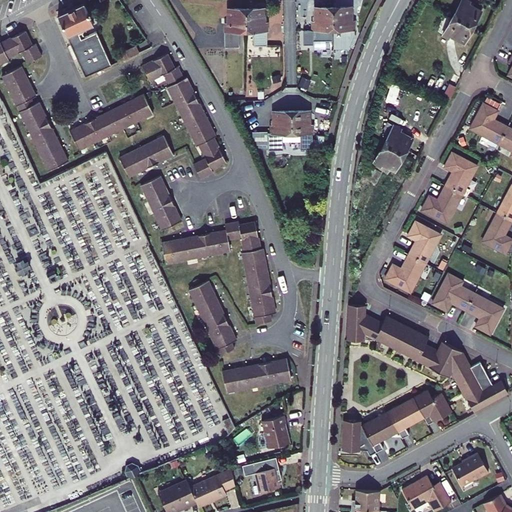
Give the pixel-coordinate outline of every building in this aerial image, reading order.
[(462,0),(453,17),(473,27),(482,11),(469,4),(470,1),(467,0),(462,0)] [(84,4),(58,16),(67,37),(81,30),(94,25),(90,16),(88,13),(84,4)] [(334,7),(315,8),(315,22),(313,22),(313,41),(333,41),(333,35),(334,29),(334,7)] [(352,7),(334,7),(334,29),(347,29),(354,29),(355,29),(355,22),(352,22),(352,7)] [(246,9),(228,9),(228,24),(225,24),(226,47),(239,46),(239,31),(246,31),(246,9)] [(264,9),(246,9),(246,31),(254,31),(255,46),(268,46),(267,23),(265,23),(264,9)] [(464,43),(473,27),(453,17),(443,34),(450,38),(451,36),(464,43)] [(19,33),(1,42),(8,57),(22,51),(33,45),(25,30),(22,32),(19,33)] [(84,37),(81,30),(67,37),(85,77),(112,65),(97,32),(84,37)] [(0,40),(0,63),(9,59),(8,57),(1,42),(0,40)] [(33,45),(22,51),(25,57),(39,49),(36,43),(33,45)] [(115,55),(119,62),(139,53),(136,46),(115,55)] [(39,49),(25,57),(28,63),(42,56),(39,49)] [(167,79),(181,72),(178,66),(175,68),(168,53),(158,58),(143,66),(150,80),(164,73),(167,79)] [(29,80),(22,65),(2,75),(10,90),(29,80)] [(167,79),(170,85),(167,86),(175,101),(194,92),(187,77),(184,78),(181,72),(167,79)] [(31,85),(29,80),(10,90),(17,105),(32,98),(36,96),(31,85)] [(391,84),(386,101),(395,104),(400,87),(391,84)] [(443,96),(449,99),(455,87),(449,84),(443,96)] [(194,92),(175,101),(181,112),(200,103),(194,92)] [(153,113),(144,94),(129,101),(138,121),(153,113)] [(35,104),(32,98),(17,105),(20,111),(35,104)] [(324,118),(331,120),(336,101),(328,100),(324,118)] [(47,116),(39,101),(35,104),(20,111),(27,126),(47,116)] [(138,121),(129,101),(114,109),(123,128),(138,121)] [(200,103),(181,112),(190,130),(209,121),(200,103)] [(499,143),(508,126),(494,119),(498,110),(483,103),(470,128),(499,143)] [(123,128),(114,109),(96,118),(105,137),(123,128)] [(310,111),(291,111),(273,111),(273,126),(271,126),(271,133),(268,133),(268,150),(283,150),(282,133),(292,133),(301,133),(301,149),(313,149),(313,133),(313,125),(310,125),(310,111)] [(52,128),(47,116),(27,126),(33,137),(52,128)] [(105,137),(96,118),(87,122),(85,123),(94,142),(105,137)] [(216,136),(209,121),(190,130),(197,146),(199,144),(214,137),(216,136)] [(94,142),(85,123),(70,130),(79,149),(94,142)] [(384,144),(404,155),(412,139),(399,132),(400,130),(388,123),(382,132),(388,136),(384,144)] [(511,128),(508,126),(499,143),(511,150),(511,152),(511,155),(511,128)] [(61,146),(52,128),(33,137),(42,155),(61,146)] [(174,155),(164,136),(150,143),(159,162),(174,155)] [(227,161),(214,137),(199,144),(206,158),(200,160),(207,175),(214,172),(212,168),(227,161)] [(159,162),(150,143),(138,148),(148,167),(159,162)] [(395,171),(404,155),(384,144),(378,155),(368,150),(364,158),(371,161),(369,164),(388,174),(390,169),(395,171)] [(68,161),(61,146),(42,155),(49,170),(68,161)] [(148,167),(138,148),(120,157),(129,177),(148,167)] [(453,171),(445,185),(462,194),(478,165),(452,152),(444,167),(453,171)] [(207,175),(200,160),(194,164),(201,178),(207,175)] [(382,172),(366,164),(362,170),(365,172),(363,177),(376,184),(382,172)] [(169,194),(160,175),(141,184),(150,203),(169,194)] [(511,184),(497,213),(511,220),(511,184)] [(422,210),(447,223),(462,194),(445,185),(438,199),(430,195),(422,210)] [(175,206),(169,194),(150,203),(155,215),(175,206)] [(182,220),(175,206),(155,215),(163,230),(182,220)] [(511,225),(511,220),(497,213),(482,241),(507,255),(511,246),(511,238),(507,236),(511,225)] [(242,237),(240,225),(239,221),(232,223),(235,239),(242,237)] [(416,240),(409,254),(426,263),(441,234),(416,221),(408,235),(416,240)] [(256,222),(240,225),(242,237),(245,252),(261,248),(256,222)] [(235,239),(232,223),(225,224),(226,227),(227,230),(229,240),(235,239)] [(229,240),(227,230),(210,233),(214,254),(231,251),(229,240)] [(214,254),(210,233),(198,236),(202,257),(214,254)] [(202,257),(198,236),(178,240),(182,260),(202,257)] [(182,260),(178,240),(162,243),(166,264),(182,260)] [(266,265),(263,248),(261,248),(245,252),(242,252),(245,269),(266,265)] [(393,264),(385,278),(411,292),(426,263),(409,254),(401,268),(393,264)] [(270,284),(266,265),(245,269),(249,288),(270,284)] [(452,302),(466,310),(475,293),(461,285),(463,281),(448,273),(433,303),(448,311),(452,302)] [(215,296),(208,280),(189,289),(196,305),(215,296)] [(270,284),(249,288),(252,301),(273,297),(270,284)] [(475,293),(466,310),(480,317),(476,326),(490,333),(504,308),(475,293)] [(224,314),(215,296),(196,305),(204,323),(224,314)] [(276,313),(273,297),(252,301),(256,324),(272,321),(271,314),(276,313)] [(365,339),(369,339),(369,334),(376,322),(365,316),(365,313),(366,305),(349,304),(347,340),(364,340),(365,339)] [(377,319),(365,313),(365,316),(376,322),(377,319)] [(229,325),(224,314),(204,323),(210,334),(229,325)] [(376,338),(397,348),(408,326),(390,317),(390,316),(388,315),(388,316),(387,315),(383,322),(382,325),(376,322),(369,334),(369,339),(375,339),(376,338)] [(236,340),(229,325),(210,334),(220,356),(234,349),(231,343),(236,340)] [(410,357),(423,363),(430,349),(424,346),(426,343),(429,336),(428,336),(428,335),(426,334),(426,335),(408,326),(397,348),(411,355),(410,357)] [(451,372),(461,353),(462,351),(442,340),(438,349),(436,352),(430,349),(423,363),(449,376),(451,372)] [(451,372),(463,393),(471,388),(486,380),(483,374),(486,373),(480,361),(471,366),(463,352),(461,353),(451,372)] [(291,379),(287,358),(271,362),(275,382),(291,379)] [(275,382),(271,362),(258,364),(263,385),(275,382)] [(263,385),(258,364),(239,368),(243,389),(263,385)] [(243,389),(239,368),(222,371),(226,392),(243,389)] [(471,388),(463,393),(466,399),(467,399),(474,411),(508,392),(501,380),(493,384),(489,386),(486,380),(471,388)] [(428,388),(413,397),(414,397),(425,417),(428,424),(452,411),(447,401),(442,391),(432,396),(428,388)] [(414,397),(399,405),(398,405),(388,411),(399,431),(402,438),(410,434),(406,427),(425,417),(414,397)] [(373,419),(362,424),(371,440),(377,452),(384,448),(380,441),(399,431),(388,411),(373,419)] [(268,448),(290,442),(288,434),(286,434),(284,423),(285,423),(283,415),(262,420),(268,448)] [(230,417),(223,420),(229,434),(235,427),(230,417)] [(361,420),(344,420),(343,450),(360,451),(360,449),(360,446),(364,444),(367,450),(370,455),(377,452),(371,440),(362,424),(361,425),(361,420)] [(489,472),(478,452),(467,458),(468,460),(463,463),(453,468),(462,485),(476,477),(477,478),(489,472)] [(135,475),(141,472),(138,466),(132,463),(126,465),(125,472),(128,478),(135,475)] [(254,472),(259,492),(280,487),(275,467),(254,472)] [(197,503),(199,507),(227,494),(225,490),(235,485),(231,468),(190,487),(197,503)] [(440,481),(433,485),(427,475),(415,481),(417,484),(413,485),(412,483),(402,488),(410,502),(413,507),(413,508),(429,500),(435,510),(451,501),(440,481)] [(190,487),(187,479),(158,492),(166,511),(171,511),(176,510),(181,508),(182,509),(197,503),(190,487)] [(352,509),(379,510),(380,490),(368,490),(357,489),(356,489),(356,499),(352,499),(352,509)] [(511,511),(511,506),(506,503),(501,493),(484,502),(488,511),(511,511)]
